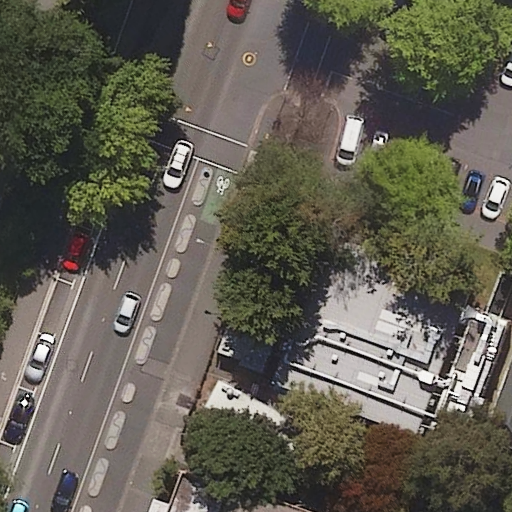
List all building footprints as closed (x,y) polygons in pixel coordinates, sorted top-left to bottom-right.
[(465,117),(511,132),(511,98),(474,87),(465,117)] [(511,318),(330,249),(279,382),(419,435),(424,423),(465,439),(511,318)] [(279,311),(235,301),(222,356),(266,366),(279,311)] [(326,511),(183,460),(164,511),(326,511)] [(501,511),(473,500),(468,511),(501,511)]
